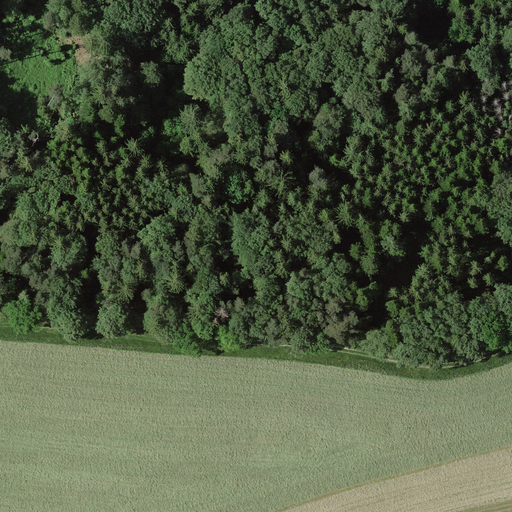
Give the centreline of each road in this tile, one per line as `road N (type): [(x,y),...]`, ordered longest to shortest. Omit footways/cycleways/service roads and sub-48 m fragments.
road 1 (track): [(0,325),(303,341),(414,359),(511,339)]
road 2 (track): [(0,235),(98,251),(317,233),(374,279),(386,320),(414,359)]
